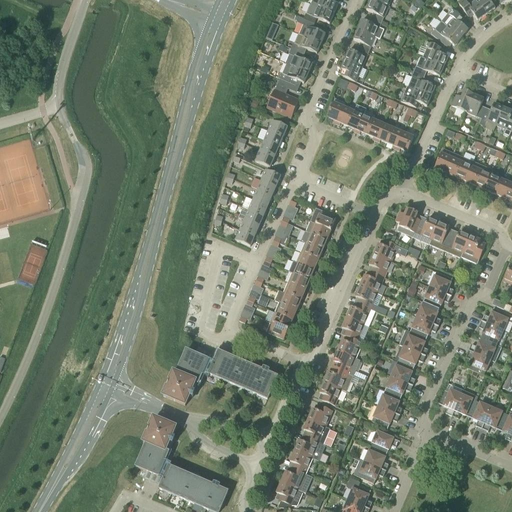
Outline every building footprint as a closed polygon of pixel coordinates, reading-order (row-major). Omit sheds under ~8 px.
[(313,0),(311,6),(334,16),(338,6),(327,1),(327,0),(313,0)] [(370,0),(370,2),(388,9),(391,0),(370,0)] [(467,0),(465,2),(468,5),(467,6),(463,1),(458,4),(469,20),(474,17),(477,22),(486,16),(475,0),(467,0)] [(475,0),(486,16),(495,10),(491,5),(496,2),(494,0),(475,0)] [(388,9),(370,2),(366,11),(373,14),(370,19),(381,24),(388,9)] [(306,15),(303,20),(314,25),(316,20),(330,25),(334,16),(311,6),(307,15),(306,15)] [(392,20),(396,11),(389,8),(385,17),(392,20)] [(451,10),(441,23),(446,27),(461,39),(468,31),(459,24),(463,20),(451,10)] [(303,20),(298,18),(296,21),(297,24),(303,26),(299,35),(299,36),(321,45),(325,36),(312,30),(314,25),(303,20)] [(430,25),(436,29),(440,22),(435,18),(430,25)] [(362,22),(357,31),(375,39),(380,41),(384,31),(379,29),(381,24),(370,19),(368,24),(362,22)] [(441,23),(434,31),(431,35),(440,43),(444,39),(455,48),(461,39),(446,27),(441,23)] [(375,39),(357,31),(353,41),(360,44),(358,49),(369,54),(375,39)] [(298,35),(294,45),(293,44),(290,50),(302,55),(304,50),(317,55),(321,45),(299,36),(299,35),(298,35)] [(426,50),(422,59),(444,69),(448,59),(441,56),(443,51),(426,43),(424,49),(426,50)] [(349,51),(345,61),(362,69),(369,54),(358,49),(355,54),(349,51)] [(288,55),(289,56),(285,65),(286,66),(308,75),(312,65),(299,60),(302,55),(290,50),(288,55)] [(416,68),(413,73),(424,78),(426,73),(440,78),(444,69),(422,59),(420,58),(416,68)] [(341,71),(339,76),(345,79),(346,79),(356,84),(358,78),(363,81),(367,71),(362,69),(345,61),(340,71),(341,71)] [(286,66),(282,75),(280,74),(278,80),(279,80),(288,84),(295,87),(297,82),(304,85),(308,75),(286,66)] [(411,79),(412,79),(408,88),(431,98),(435,88),(422,83),(424,78),(413,73),(411,79)] [(288,84),(279,80),(275,91),(274,91),(266,110),(291,120),(294,113),(294,114),(297,109),(296,108),(299,102),(283,95),(288,84)] [(346,90),(348,84),(344,82),(340,80),(338,86),(346,90)] [(407,88),(400,103),(411,108),(415,109),(418,110),(420,105),(427,108),(431,98),(408,88),(407,88)] [(456,97),(455,99),(452,98),(448,106),(452,107),(451,108),(466,114),(474,96),(464,92),(461,99),(456,97)] [(474,96),(466,114),(481,120),(486,109),(481,107),(484,101),(474,96)] [(335,100),(327,119),(334,122),(333,124),(336,126),(343,108),(345,104),(335,100)] [(253,103),(250,109),(256,112),(259,105),(253,103)] [(486,109),(481,120),(479,126),(484,128),(487,123),(496,127),(504,109),(494,105),(491,112),(486,109)] [(353,113),(347,128),(353,130),(352,133),(356,134),(363,117),(366,111),(356,107),(353,113)] [(353,113),(343,108),(336,126),(340,127),(341,125),(347,128),(353,113)] [(511,130),(511,112),(504,109),(496,127),(505,131),(503,136),(509,139),(511,133),(511,130)] [(363,117),(356,134),(359,136),(360,133),(367,136),(373,121),(363,117)] [(383,126),(373,121),(367,136),(373,139),(372,141),(376,143),(383,126)] [(272,122),(268,132),(283,139),(287,128),(272,122)] [(245,124),(243,132),(248,133),(249,130),(250,130),(251,126),(245,124)] [(393,130),(383,126),(376,143),(379,144),(380,142),(387,145),(393,130)] [(262,130),(258,139),(264,142),(278,149),(283,139),(268,132),(262,130)] [(403,134),(393,130),(387,145),(393,147),(392,150),(396,151),(403,134)] [(403,134),(396,151),(399,153),(400,150),(407,153),(413,139),(403,134)] [(264,142),(259,152),(274,159),(278,149),(264,142)] [(443,150),(441,155),(434,170),(441,173),(440,175),(444,176),(453,155),(443,150)] [(274,159),(259,152),(255,163),(270,169),(274,159)] [(463,159),(455,178),(461,181),(460,183),(464,185),(473,164),(475,159),(465,154),(463,159)] [(453,155),(444,176),(447,178),(448,176),(455,178),(463,159),(453,155)] [(483,168),(473,164),(464,185),(467,186),(468,184),(474,187),(483,168)] [(483,168),(474,187),(481,190),(480,192),(483,193),(491,176),(493,172),(483,168)] [(265,171),(261,182),(276,188),(280,178),(265,171)] [(491,176),(483,193),(487,195),(488,193),(494,195),(501,181),(491,176)] [(501,181),(494,195),(501,198),(500,201),(503,202),(511,185),(501,181)] [(276,188),(261,182),(257,192),(272,198),(276,188)] [(511,182),(511,185),(503,202),(507,204),(508,201),(511,203),(511,182)] [(257,192),(252,202),(267,208),(272,198),(257,192)] [(289,206),(289,207),(295,209),(296,205),(298,202),(294,201),(293,203),(291,202),(289,206)] [(252,202),(248,212),(263,218),(267,208),(252,202)] [(316,210),(310,223),(331,232),(335,222),(330,219),(331,216),(316,210)] [(413,240),(421,222),(415,220),(417,215),(407,210),(404,216),(399,214),(395,223),(400,225),(397,232),(413,240)] [(248,212),(244,221),(259,228),(263,218),(248,212)] [(421,222),(413,240),(429,246),(438,224),(428,220),(426,224),(421,222)] [(244,221),(240,231),(255,238),(259,228),(244,221)] [(327,242),(331,232),(310,223),(306,233),(327,242)] [(449,228),(438,224),(429,246),(445,253),(452,236),(447,233),(449,228)] [(255,238),(240,231),(235,242),(250,248),(255,238)] [(306,233),(301,243),(305,245),(322,252),(327,242),(306,233)] [(457,238),(452,236),(445,253),(460,260),(461,259),(470,238),(459,233),(457,238)] [(480,242),(470,238),(461,259),(477,266),(486,245),(480,243),(480,242)] [(378,246),(373,256),(391,264),(395,255),(405,259),(408,253),(398,248),(385,243),(382,248),(378,246)] [(305,245),(301,254),(318,262),(322,252),(305,245)] [(301,254),(297,264),(314,272),(318,262),(301,254)] [(391,264),(373,256),(369,267),(373,269),(371,274),(384,280),(391,264)] [(314,272),(297,264),(293,263),(289,273),(292,275),(309,282),(314,272)] [(511,266),(510,266),(503,283),(511,286),(511,266)] [(426,270),(419,267),(416,273),(423,276),(426,270)] [(384,280),(371,274),(369,279),(364,277),(360,288),(377,295),(384,280)] [(429,289),(451,298),(454,292),(448,290),(452,281),(436,274),(429,289)] [(292,275),(288,285),(305,292),(309,282),(292,275)] [(305,292),(288,285),(284,294),(284,295),(301,302),(305,292)] [(360,300),(358,305),(370,311),(373,305),(378,307),(382,297),(377,295),(360,288),(355,298),(360,300)] [(416,291),(411,289),(408,297),(414,299),(417,292),(416,291)] [(429,289),(423,304),(439,311),(443,302),(448,305),(451,298),(429,289)] [(284,295),(284,294),(279,292),(275,302),(280,304),(279,304),(297,312),(301,302),(284,295)] [(261,297),(257,305),(265,309),(269,300),(261,297)] [(506,305),(494,300),(492,306),(503,311),(506,305)] [(297,312),(279,304),(275,314),(292,322),(297,312)] [(423,304),(416,319),(438,328),(441,322),(435,319),(439,311),(423,304)] [(370,311),(358,305),(355,311),(351,309),(346,319),(364,327),(370,311)] [(511,317),(510,317),(494,310),(490,319),(484,316),(482,323),(503,332),(507,322),(511,324),(511,317)] [(265,322),(271,324),(288,332),(292,322),(275,314),(269,312),(265,322)] [(364,327),(346,319),(342,329),(346,332),(344,337),(349,339),(357,343),(357,342),(364,327)] [(438,328),(416,319),(410,334),(426,341),(430,332),(435,334),(438,328)] [(503,332),(482,323),(479,329),(484,332),(480,340),(497,347),(503,332)] [(288,332),(271,324),(266,335),(284,342),(288,332)] [(381,327),(379,333),(386,336),(389,330),(381,327)] [(426,341),(410,334),(406,332),(399,347),(404,348),(425,358),(428,351),(423,349),(426,341)] [(349,339),(347,344),(342,342),(337,352),(355,360),(362,344),(357,342),(357,343),(349,339)] [(472,346),(469,352),(490,362),(494,364),(501,349),(497,347),(480,340),(477,348),(472,346)] [(425,358),(404,348),(397,363),(413,370),(417,362),(422,364),(425,358)] [(203,373),(208,361),(201,358),(204,351),(198,349),(196,355),(186,351),(176,374),(173,373),(163,397),(185,407),(189,398),(195,384),(198,385),(203,373)] [(333,363),(331,369),(353,378),(360,362),(355,360),(337,352),(333,363)] [(490,362),(469,352),(466,359),(471,361),(467,370),(471,372),(477,374),(484,377),(490,362)] [(208,361),(203,373),(267,401),(277,378),(218,353),(214,363),(208,361)] [(397,363),(391,378),(412,387),(415,381),(410,379),(413,370),(397,363)] [(326,378),(324,384),(341,391),(341,392),(346,394),(353,378),(331,369),(329,374),(328,373),(326,378)] [(391,378),(384,393),(401,400),(404,392),(410,394),(412,387),(391,378)] [(503,390),(511,394),(511,391),(511,380),(508,378),(503,390)] [(341,391),(324,384),(319,394),(324,396),(322,402),(330,405),(335,407),(341,392),(341,391)] [(448,385),(439,406),(448,410),(445,415),(452,418),(461,396),(463,392),(463,391),(448,385)] [(461,396),(452,418),(458,420),(460,415),(469,419),(476,403),(478,398),(463,392),(461,396)] [(401,400),(384,393),(378,408),(399,417),(402,411),(397,409),(401,400)] [(491,409),(476,403),(469,419),(477,422),(475,428),(481,431),(491,409)] [(308,421),(325,429),(332,413),(319,407),(317,413),(312,411),(308,421)] [(399,417),(378,408),(371,423),(388,430),(391,421),(397,424),(399,417)] [(506,416),(491,409),(481,431),(488,433),(490,428),(499,432),(506,416)] [(511,418),(506,416),(499,432),(507,435),(505,441),(511,443),(511,441),(511,418)] [(158,478),(165,462),(168,453),(166,452),(176,429),(153,419),(143,444),(146,445),(136,468),(147,473),(158,478)] [(325,429),(308,421),(303,431),(308,433),(306,439),(323,446),(330,431),(325,429)] [(370,448),(387,455),(390,447),(396,449),(398,442),(377,433),(370,448)] [(299,442),(294,452),(312,460),(319,463),(325,447),(323,446),(306,439),(303,444),(299,442)] [(336,451),(343,454),(346,448),(339,445),(336,451)] [(370,448),(364,463),(386,473),(388,466),(383,464),(387,455),(370,448)] [(312,460),(294,452),(290,463),(294,465),(292,470),(305,476),(312,460)] [(386,473),(364,463),(360,461),(353,477),(374,485),(377,477),(383,479),(386,473)] [(163,465),(158,478),(164,480),(161,486),(159,490),(209,511),(219,511),(226,497),(227,495),(228,493),(170,468),(163,465)] [(312,479),(305,476),(292,470),(290,475),(285,473),(281,484),(303,493),(306,495),(312,479)] [(350,480),(346,489),(352,492),(348,501),(369,511),(372,504),(367,502),(370,493),(357,487),(359,484),(350,480)] [(303,493),(281,484),(276,494),(281,496),(279,502),(281,503),(278,509),(290,510),(292,507),(297,508),(303,493)] [(368,511),(369,511),(348,501),(342,511),(368,511)]
